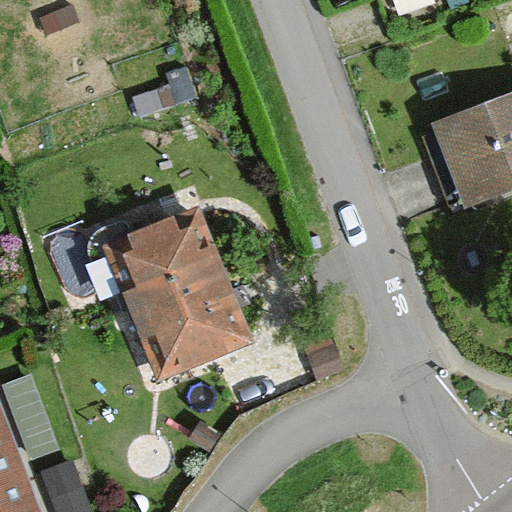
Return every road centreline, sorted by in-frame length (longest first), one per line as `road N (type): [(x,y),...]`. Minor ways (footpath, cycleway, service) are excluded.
road 1 (residential): [(277,0),(412,380)]
road 2 (residential): [(217,511),(264,452),(412,380)]
road 3 (residential): [(412,380),(490,511)]
